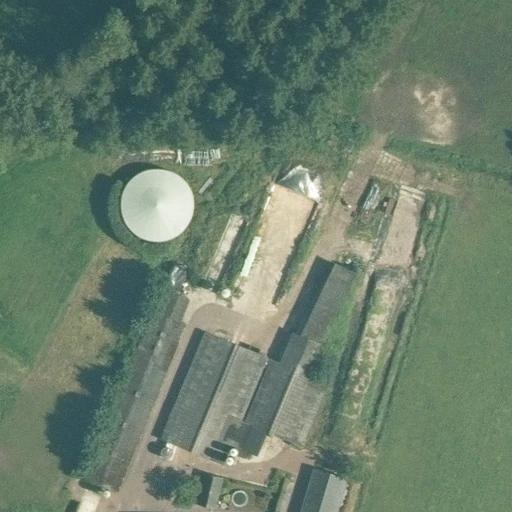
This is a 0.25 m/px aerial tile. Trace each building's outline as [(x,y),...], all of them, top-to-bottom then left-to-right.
[(123,238),(187,238),(188,171),(124,170),(123,238)] [(358,231),(351,257),(380,265),(387,239),(358,231)] [(320,380),(312,377),(326,345),(322,343),(358,273),(332,260),(296,332),(295,331),(280,363),(206,333),(162,438),(223,463),(264,363),(270,365),(246,423),(294,443),(320,380)] [(186,325),(181,322),(190,300),(163,289),(85,479),(117,492),(186,325)] [(336,511),(347,479),(315,469),(302,511),(336,511)] [(223,479),(206,475),(198,506),(216,510),(223,479)]
